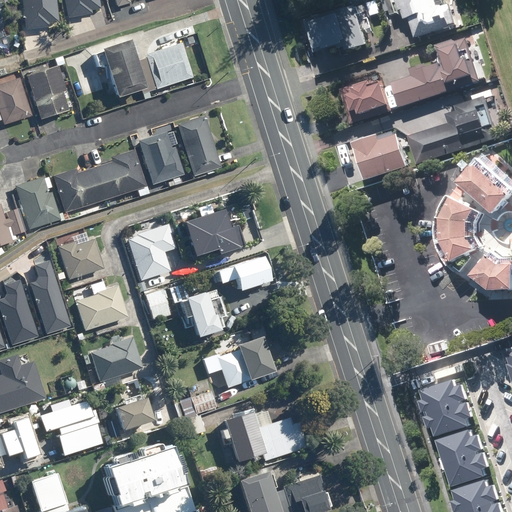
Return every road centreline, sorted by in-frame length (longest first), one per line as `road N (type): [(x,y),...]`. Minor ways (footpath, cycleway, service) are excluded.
road 1 (primary): [(266,79),(365,390)]
road 2 (residential): [(10,154),(266,79)]
road 3 (residential): [(365,390),(471,356),(511,490)]
road 4 (primary): [(365,390),(404,511)]
